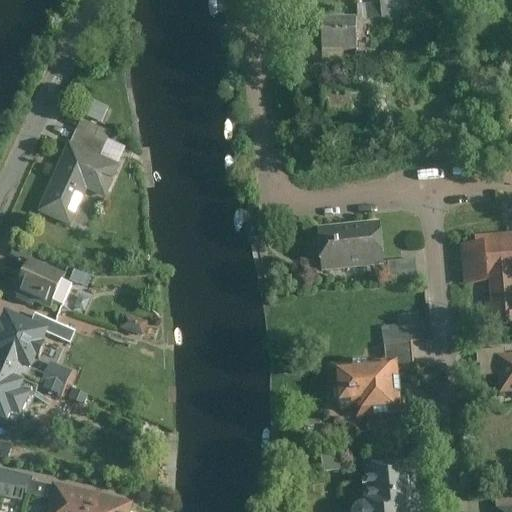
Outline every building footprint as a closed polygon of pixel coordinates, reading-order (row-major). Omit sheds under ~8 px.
[(354,52),(353,22),(317,22),(317,53),(354,52)] [(353,110),(353,88),(318,88),(318,116),(344,115),(344,110),(353,110)] [(69,146),(102,160),(107,147),(75,132),(69,146)] [(102,160),(69,146),(38,216),(71,230),(87,193),(106,201),(120,168),(102,160)] [(377,226),(314,232),(318,273),(381,267),(377,226)] [(511,238),(511,236),(472,239),(472,248),(458,249),(461,290),(484,289),(483,285),(486,285),(488,306),(483,307),(485,330),(511,327),(511,238)] [(63,279),(29,264),(15,299),(49,313),(63,279)] [(411,264),(386,266),(387,280),(413,278),(411,264)] [(399,313),(400,324),(383,325),(384,341),(422,339),(420,312),(399,313)] [(45,331),(7,316),(0,333),(0,362),(28,374),(45,331)] [(126,317),(126,330),(146,331),(146,317),(126,317)] [(381,348),(382,365),(393,364),(394,375),(413,374),(410,345),(381,348)] [(494,360),(504,359),(503,352),(474,355),(475,368),(478,367),(479,378),(495,377),(494,360)] [(511,358),(504,359),(494,360),(495,377),(497,398),(511,397),(511,358)] [(28,374),(0,362),(0,421),(8,425),(11,417),(15,419),(22,402),(18,400),(28,374)] [(382,365),(329,370),(331,409),(352,408),(352,419),(397,416),(394,375),(393,364),(382,365)] [(13,440),(0,436),(0,456),(8,458),(13,440)] [(416,511),(413,465),(357,471),(361,511),(355,511),(416,511)] [(0,495),(24,502),(27,492),(49,498),(53,483),(0,468),(0,495)] [(129,511),(130,508),(53,489),(47,511),(129,511)] [(511,496),(499,498),(499,508),(511,507),(511,496)]
